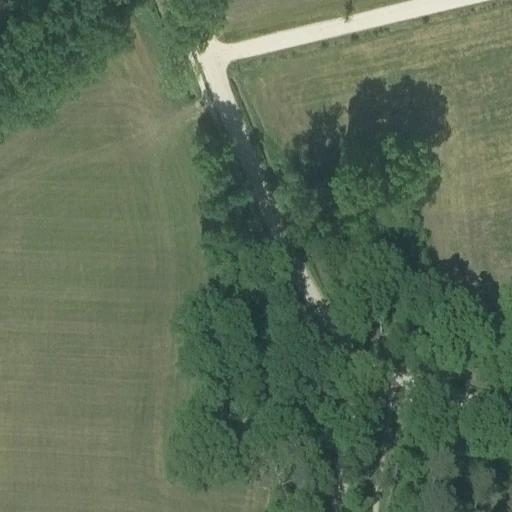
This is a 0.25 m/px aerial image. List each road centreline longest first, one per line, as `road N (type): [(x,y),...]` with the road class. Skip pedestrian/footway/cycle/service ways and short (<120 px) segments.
road 1 (track): [(350,351),(277,241),(205,60),(453,0)]
road 2 (track): [(370,370),(511,417)]
road 3 (track): [(341,511),(360,386),(370,370)]
